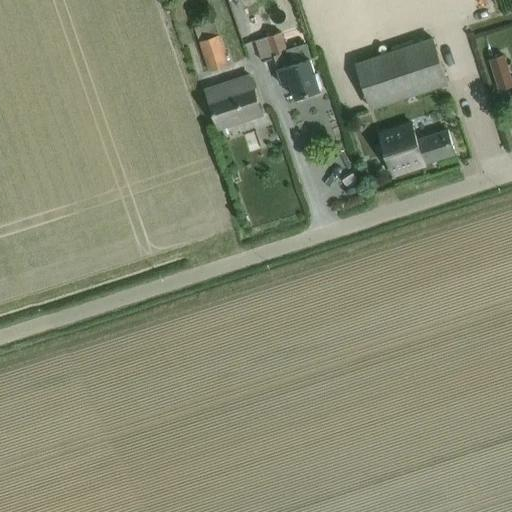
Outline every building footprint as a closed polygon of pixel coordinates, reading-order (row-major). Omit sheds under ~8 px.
[(195,27),(199,42),(208,71),(228,66),(214,20),(195,27)] [(261,61),(273,57),(282,85),(290,83),(295,98),(319,90),(309,58),(290,64),(280,32),(254,40),(261,61)] [(446,83),(431,38),(356,63),(371,108),(446,83)] [(511,86),(502,56),(490,59),(499,90),(511,86)] [(204,90),(209,105),(216,124),(243,115),(244,120),(262,114),(249,76),(204,90)] [(464,79),(450,84),(455,99),(469,94),(464,79)] [(418,140),(412,123),(380,134),(393,172),(455,152),(446,130),(418,140)]
